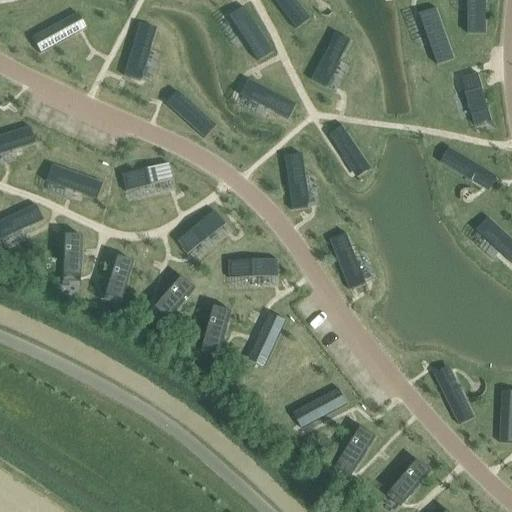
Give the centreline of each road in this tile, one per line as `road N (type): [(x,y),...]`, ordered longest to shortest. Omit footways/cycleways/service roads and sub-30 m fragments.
road 1 (track): [(236,184),(312,116),(511,145)]
road 2 (track): [(0,186),(107,232),(139,237),(161,231),(230,179)]
road 3 (track): [(312,116),(253,0)]
